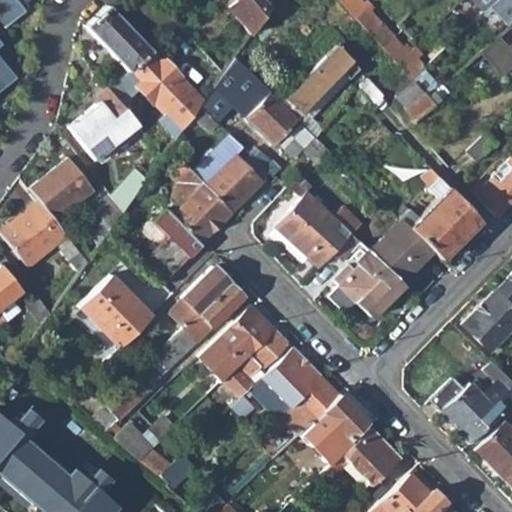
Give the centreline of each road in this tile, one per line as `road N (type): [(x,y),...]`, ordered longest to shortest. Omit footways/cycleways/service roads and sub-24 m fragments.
road 1 (residential): [(354,371),(511,219)]
road 2 (residential): [(492,511),(354,371)]
road 3 (residential): [(75,0),(62,10),(35,117),(0,170)]
road 4 (residential): [(354,371),(222,236)]
